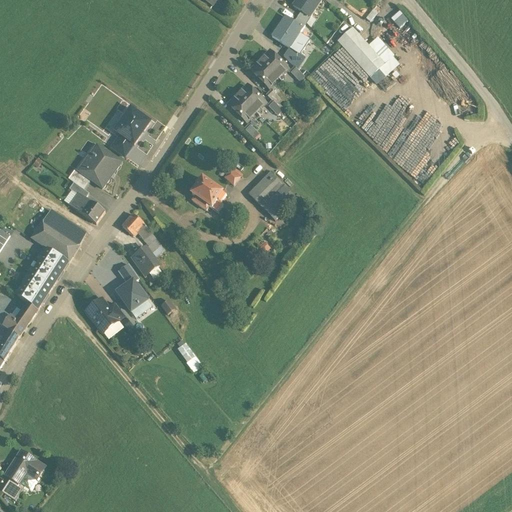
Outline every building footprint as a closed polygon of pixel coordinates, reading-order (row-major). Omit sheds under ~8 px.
[(298,0),(293,8),(301,13),(309,19),(322,0),(298,0)] [(399,12),(391,20),(399,29),(408,21),(399,12)] [(309,19),(301,13),(297,19),(306,25),(309,19)] [(293,24),(285,19),(272,39),(289,50),(302,30),(293,24)] [(306,25),(297,19),(293,24),(302,30),(306,25)] [(353,29),(338,43),(370,79),(385,66),(369,47),(353,29)] [(393,59),(376,41),(369,47),(385,66),(393,59)] [(269,54),(252,71),(252,73),(268,90),(270,90),(287,72),(287,70),(271,54),(269,54)] [(294,69),(289,74),(299,84),(304,79),(294,69)] [(264,105),(248,89),(246,89),(229,106),(229,108),(245,124),(247,124),(264,107),(264,105)] [(281,102),(271,92),(266,98),(271,103),(267,108),(277,118),(282,113),(276,107),(281,102)] [(115,133),(120,137),(133,146),(134,147),(150,124),(131,110),(115,133)] [(259,136),(249,126),(244,131),(254,141),(259,136)] [(111,150),(124,159),(133,146),(120,137),(111,150)] [(87,145),(80,154),(85,158),(92,149),(87,145)] [(79,173),(78,174),(90,182),(101,190),(102,191),(121,164),(98,147),(79,173)] [(225,180),(234,187),(243,177),(233,169),(225,180)] [(79,173),(75,170),(68,180),(73,184),(84,192),(90,182),(78,174),(79,173)] [(271,175),(249,195),(275,222),(297,201),(271,175)] [(225,197),(203,181),(202,181),(199,181),(197,184),(198,187),(192,195),(196,198),(193,202),(206,212),(209,208),(211,209),(217,202),(220,204),(225,197)] [(84,192),(73,184),(69,190),(71,192),(64,203),(69,207),(77,196),(84,201),(84,200),(88,195),(84,192)] [(90,204),(84,200),(84,201),(77,196),(69,207),(96,226),(105,214),(91,203),(90,204)] [(73,228),(50,213),(43,224),(66,239),(73,228)] [(144,225),(133,215),(122,228),(133,237),(136,233),(144,225)] [(66,239),(43,224),(31,240),(69,264),(80,248),(78,246),(76,245),(66,239)] [(152,235),(144,225),(136,233),(144,242),(152,235)] [(85,235),(73,228),(66,239),(76,245),(78,246),(85,235)] [(0,231),(0,238),(7,242),(10,237),(0,231)] [(152,235),(144,242),(148,247),(157,241),(152,235)] [(157,241),(148,247),(153,253),(161,247),(161,246),(157,241)] [(161,247),(153,253),(148,247),(146,249),(154,261),(165,252),(161,247)] [(154,261),(146,249),(136,257),(147,272),(149,275),(159,268),(154,261)] [(46,255),(44,258),(64,271),(67,267),(69,264),(48,251),(46,255)] [(147,272),(136,257),(131,260),(142,275),(147,272)] [(55,286),(64,271),(44,258),(34,272),(55,286)] [(140,281),(129,267),(118,274),(128,287),(133,283),(135,285),(140,281)] [(34,272),(17,299),(27,306),(37,312),(55,286),(34,272)] [(118,294),(132,313),(147,302),(135,285),(133,283),(128,287),(118,294)] [(101,301),(86,313),(104,335),(125,318),(115,305),(110,309),(107,309),(101,301)] [(161,308),(168,316),(176,310),(170,301),(161,308)] [(16,322),(9,318),(2,328),(9,333),(19,339),(37,312),(27,306),(16,322)] [(5,315),(0,322),(0,326),(2,328),(9,318),(11,316),(7,313),(5,315)] [(2,328),(0,330),(0,331),(7,337),(9,333),(2,328)] [(19,339),(9,333),(7,337),(5,340),(15,346),(19,339)] [(1,347),(0,346),(0,360),(4,363),(15,346),(5,340),(1,347)] [(184,341),(174,348),(193,375),(203,368),(184,341)] [(22,454),(15,465),(14,464),(5,478),(10,481),(20,487),(21,486),(26,478),(24,477),(27,472),(38,480),(45,469),(22,454)] [(20,487),(10,481),(1,494),(15,503),(24,489),(21,486),(20,487)]
